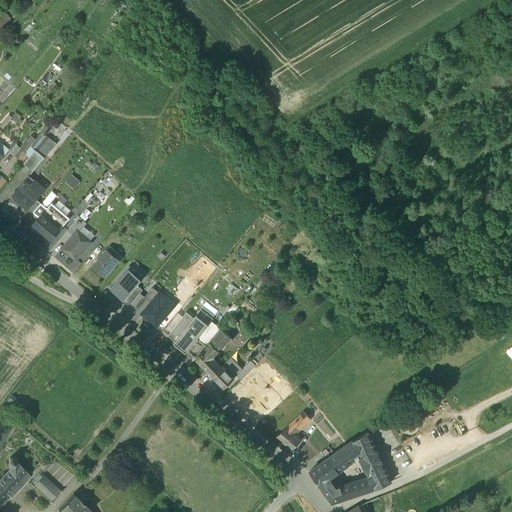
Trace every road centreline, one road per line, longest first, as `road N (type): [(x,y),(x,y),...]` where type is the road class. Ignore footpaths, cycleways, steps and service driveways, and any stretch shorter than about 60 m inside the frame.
road 1 (track): [(172,0),(295,126),(506,0)]
road 2 (residential): [(301,480),(0,228)]
